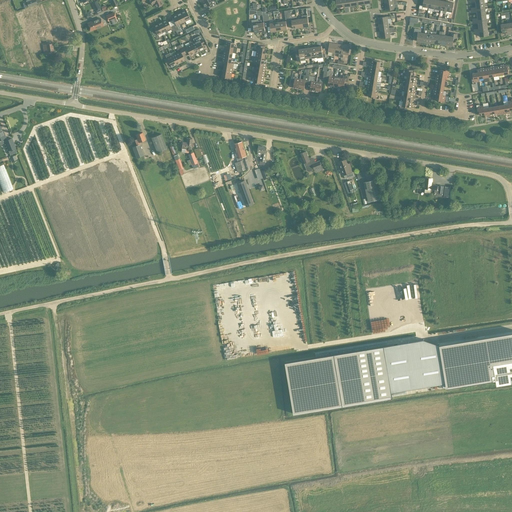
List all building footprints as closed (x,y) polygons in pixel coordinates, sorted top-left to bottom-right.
[(208,9),(213,7),(216,5),(213,0),(211,1),(210,0),(205,0),(202,2),(204,8),(207,6),(208,9)] [(336,0),(337,8),(344,7),(343,0),(336,0)] [(52,1),(46,3),(47,7),(49,6),(51,11),(62,7),(60,1),(53,4),(52,1)] [(100,8),(96,1),(92,3),(96,11),(100,8)] [(397,2),(384,3),(385,10),(394,9),(394,5),(397,4),(397,2)] [(448,2),(445,13),(446,11),(452,12),(454,3),(448,2)] [(10,3),(6,5),(9,14),(14,12),(10,3)] [(6,5),(1,7),(4,16),(9,14),(6,5)] [(53,17),(51,17),(52,21),(59,18),(58,15),(64,13),(62,7),(51,11),(53,17)] [(307,15),(302,16),(304,27),(309,26),(307,16),(310,16),(310,12),(309,8),(306,8),(307,15)] [(181,12),(187,24),(190,22),(190,21),(189,19),(190,18),(186,10),(181,12)] [(106,15),(108,21),(109,21),(116,18),(114,12),(106,15)] [(185,25),(187,24),(181,12),(177,14),(181,23),(183,22),(185,25)] [(23,16),(20,17),(22,24),(26,23),(27,22),(28,25),(39,21),(36,13),(24,18),(23,16)] [(181,23),(177,14),(172,16),(173,19),(171,21),(176,31),(180,28),(178,24),(181,23)] [(298,28),(297,19),(296,16),(291,17),(291,19),(288,19),(289,24),(292,24),(293,29),(298,28)] [(379,25),(388,24),(387,19),(391,18),(390,16),(378,18),(379,25)] [(100,18),(88,23),(91,31),(103,26),(100,18)] [(162,21),(167,30),(170,28),(173,32),(176,31),(171,21),(168,22),(167,19),(162,21)] [(60,20),(55,22),(57,26),(55,27),(57,32),(59,31),(60,32),(64,31),(64,30),(70,28),(68,22),(61,24),(60,20)] [(158,23),(162,32),(164,31),(166,34),(168,33),(166,30),(167,30),(162,21),(158,23)] [(158,34),(162,32),(158,23),(153,25),(153,26),(150,28),(153,35),(154,34),(157,40),(160,38),(158,34)] [(506,35),(508,35),(506,23),(500,25),(502,33),(505,33),(506,35)] [(379,25),(380,32),(394,30),(394,27),(388,28),(388,24),(379,25)] [(396,29),(394,30),(380,32),(381,39),(390,37),(389,33),(396,32),(396,29)] [(423,42),(424,33),(421,33),(421,29),(414,29),(414,34),(417,34),(416,41),(423,42)] [(451,36),(448,36),(447,45),(453,45),(453,40),(457,40),(457,34),(451,33),(451,36)] [(194,42),(199,51),(204,49),(202,46),(205,44),(202,38),(200,35),(193,39),(194,42)] [(3,37),(2,45),(9,46),(8,49),(20,51),(21,42),(17,42),(14,42),(15,39),(3,37)] [(34,41),(24,40),(22,48),(30,49),(29,54),(38,55),(39,46),(34,45),(34,41)] [(199,51),(194,42),(192,43),(190,41),(188,42),(190,44),(194,53),(199,51)] [(329,43),(327,52),(332,53),(331,56),(334,56),(334,53),(336,44),(329,43)] [(41,48),(39,61),(48,62),(49,54),(57,55),(58,50),(57,49),(58,46),(47,44),(46,47),(45,46),(44,49),(41,48)] [(178,52),(176,53),(180,63),(185,60),(183,55),(185,54),(182,48),(181,44),(177,46),(177,50),(178,52)] [(182,48),(185,54),(188,53),(190,56),(194,53),(190,44),(185,47),(185,46),(184,47),(182,48)] [(342,45),(336,44),(334,53),(339,54),(338,57),(340,58),(342,45)] [(342,45),(340,58),(343,58),(344,54),(348,55),(349,47),(342,45)] [(321,46),(315,47),(317,58),(318,62),(321,62),(320,58),(323,57),(323,58),(326,57),(325,48),(323,49),(321,47),(321,46)] [(67,48),(61,47),(59,60),(66,61),(66,60),(74,61),(76,48),(67,47),(67,48)] [(300,61),(306,60),(304,49),(298,50),(299,53),(296,54),(297,62),(300,61)] [(171,67),(176,65),(170,53),(165,55),(166,58),(164,59),(166,65),(169,64),(171,67)] [(170,53),(176,65),(180,63),(176,53),(171,56),(170,53)] [(444,75),(446,76),(449,76),(449,72),(451,73),(451,69),(442,68),(442,69),(440,69),(440,74),(444,75)] [(328,86),(333,87),(335,77),(332,77),(332,71),(332,70),(329,69),(329,71),(327,71),(326,78),(329,79),(328,86)] [(405,76),(407,76),(414,77),(414,72),(413,72),(413,70),(404,69),(403,72),(405,73),(405,76)] [(228,73),(223,72),(222,77),(223,77),(223,78),(232,80),(233,77),(231,77),(231,75),(232,73),(228,73)] [(477,72),(472,73),(472,75),(471,75),(473,84),(476,84),(475,82),(479,81),(479,78),(478,72),(477,72)] [(293,88),(298,89),(300,79),(297,79),(297,77),(295,76),(296,74),(292,73),(291,80),(294,80),(293,88)] [(303,80),(300,79),(298,89),(304,90),(305,82),(308,83),(309,76),(303,75),(303,80)] [(343,79),(340,78),(338,88),(344,89),(345,81),(348,82),(349,75),(345,75),(345,76),(343,76),(343,79)] [(370,96),(370,98),(379,99),(379,96),(377,95),(378,92),(375,91),(373,91),(369,91),(368,96),(370,96)] [(437,100),(437,101),(446,103),(446,100),(445,99),(445,96),(443,95),(436,95),(436,100),(437,100)] [(411,108),(412,103),(403,101),(402,106),(400,106),(400,109),(407,110),(407,107),(411,108)] [(479,115),(484,114),(484,108),(483,105),(480,106),(479,104),(476,105),(478,114),(479,114),(479,115)] [(0,126),(0,139),(2,139),(3,141),(5,141),(8,151),(15,148),(12,138),(7,140),(6,138),(4,133),(3,133),(0,126)] [(142,133),(136,135),(138,139),(135,140),(137,145),(132,147),(136,158),(143,155),(139,142),(145,140),(142,133)] [(161,134),(151,138),(157,152),(167,148),(161,134)] [(182,142),(182,149),(185,149),(185,152),(188,153),(189,150),(191,150),(192,147),(193,147),(193,144),(191,143),(192,140),(187,139),(187,143),(182,142)] [(242,141),(238,142),(243,157),(246,156),(242,141)] [(238,142),(234,144),(238,158),(243,157),(238,142)] [(260,161),(259,165),(265,166),(265,162),(267,153),(265,153),(266,147),(258,146),(257,154),(261,155),(260,161)] [(306,151),(300,154),(301,157),(300,158),(301,161),(303,161),(307,170),(309,171),(322,167),(319,160),(311,164),(306,151)] [(193,169),(198,167),(197,163),(193,152),(188,154),(192,165),(193,169)] [(238,158),(237,159),(238,162),(235,162),(238,172),(246,170),(243,157),(238,158)] [(183,168),(179,158),(175,160),(179,170),(183,168)] [(339,161),(344,174),(352,171),(351,167),(349,168),(346,159),(339,161)] [(0,165),(0,184),(3,192),(13,189),(4,164),(0,165)] [(424,189),(435,190),(434,196),(442,197),(442,193),(443,186),(439,185),(439,186),(437,186),(433,185),(433,184),(432,184),(432,178),(425,178),(424,189)] [(364,182),(368,202),(380,199),(376,179),(364,182)] [(244,180),(237,182),(246,206),(253,203),(244,180)] [(350,180),(344,182),(347,193),(354,191),(350,180)] [(511,332),(439,344),(446,388),(496,379),(497,384),(511,381),(511,332)] [(374,347),(285,362),(294,415),(390,397),(387,375),(379,376),(374,347)]
